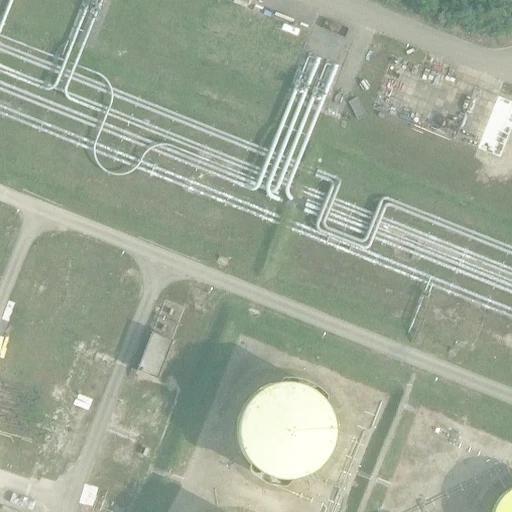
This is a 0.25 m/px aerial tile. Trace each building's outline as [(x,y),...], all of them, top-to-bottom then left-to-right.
[(219,256),(215,265),(224,268),(228,260),(219,256)] [(153,329),(173,337),(178,322),(159,315),(153,329)] [(151,332),(135,371),(156,380),(172,340),(151,332)] [(450,348),(447,356),(454,359),(457,351),(450,348)] [(236,433),(238,447),(245,459),(255,469),(267,476),(281,479),(295,477),(308,472),(319,463),(327,452),(331,440),(332,427),(329,414),(323,403),(314,394),(303,387),(291,383),(277,383),(263,387),(252,395),(242,406),(237,419),(236,433)] [(511,511),(511,488),(509,489),(499,497),(492,508),(490,511),(511,511)]
